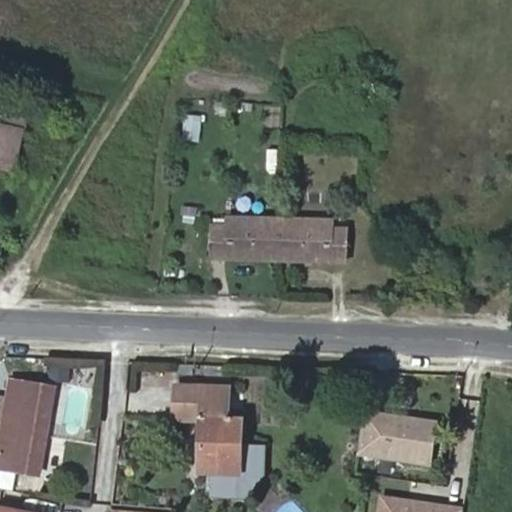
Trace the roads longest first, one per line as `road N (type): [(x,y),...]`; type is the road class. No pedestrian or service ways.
road 1 (tertiary): [(511,343),(0,323)]
road 2 (track): [(163,0),(0,273)]
